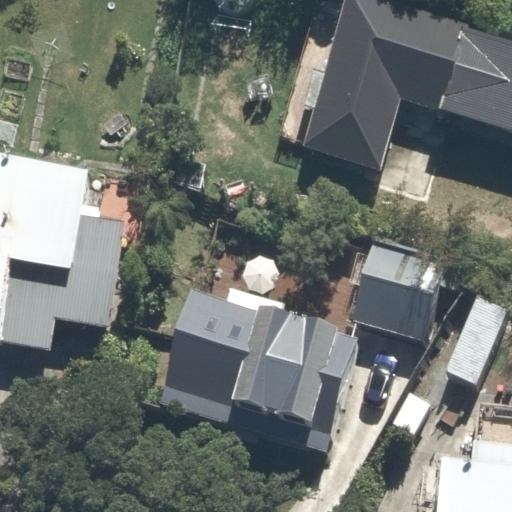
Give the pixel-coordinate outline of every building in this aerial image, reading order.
[(447,124),(511,144),(511,53),(362,5),(311,164),(388,189),(406,133),(440,144),(447,124)] [(51,328),(102,336),(118,229),(82,223),(88,179),(0,166),(0,364),(44,371),(51,328)] [(461,293),(381,264),(357,331),(436,360),(461,293)] [(362,348),(202,301),(166,423),(327,470),(362,348)] [(511,511),(511,428),(448,424),(440,511),(511,511)]
